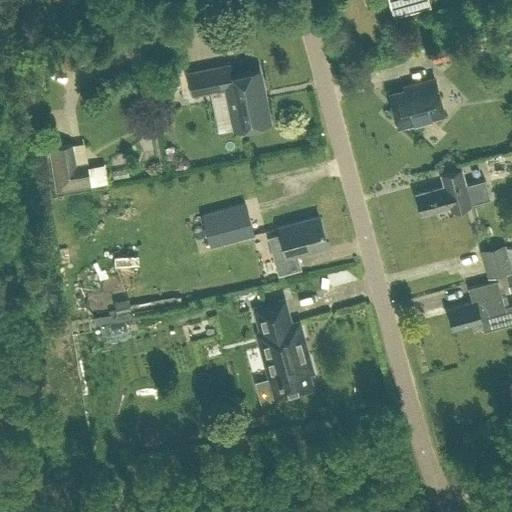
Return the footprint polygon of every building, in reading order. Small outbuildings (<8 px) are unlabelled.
[(390,0),(394,14),(412,9),(409,0),(390,0)] [(435,62),(481,50),(477,36),(431,48),(435,62)] [(229,63),(187,72),(192,95),(226,88),(234,128),(269,120),(258,68),(232,74),(229,63)] [(443,112),(434,78),(419,82),(420,86),(389,94),(398,124),(443,112)] [(50,146),(57,191),(92,185),(88,161),(77,163),(74,142),(50,146)] [(450,208),(470,203),(489,198),(484,179),(465,184),(461,169),(441,174),(444,185),(416,193),(421,212),(449,205),(450,208)] [(253,233),(245,202),(202,214),(211,245),(253,233)] [(300,267),(296,253),(326,245),(319,216),(278,227),(280,233),(268,236),(278,273),(300,267)] [(481,250),(489,277),(511,270),(511,246),(508,248),(506,243),(481,250)] [(471,301),(447,308),(452,328),(480,320),(483,330),(511,322),(511,303),(504,305),(497,279),(468,287),(471,301)] [(277,382),(280,381),(283,394),(310,387),(306,371),(310,370),(306,353),(301,355),(297,340),(302,339),(297,322),(289,325),(282,300),(255,307),(262,332),(258,333),(271,379),(276,378),(277,382)]
